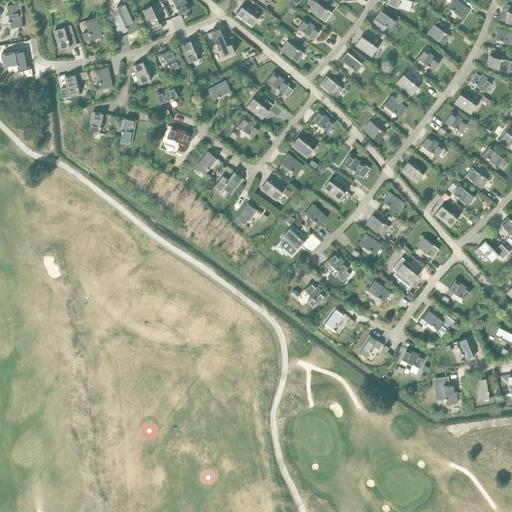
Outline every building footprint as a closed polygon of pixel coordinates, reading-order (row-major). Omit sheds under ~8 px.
[(185,0),(173,0),(180,15),(190,10),(185,0)] [(387,0),(386,4),(405,10),(410,12),(413,1),(408,0),(387,0)] [(457,0),(447,0),(451,2),(448,6),(464,18),(470,9),(457,0)] [(316,1),(310,10),(326,22),(332,13),(316,1)] [(127,2),(117,6),(121,15),(129,33),(139,29),(131,11),(127,2)] [(20,3),(7,5),(11,28),(22,26),(20,16),(22,16),(20,3)] [(511,11),(510,11),(511,6),(504,3),(502,9),(499,20),(511,23),(511,12),(511,11)] [(152,5),(142,10),(152,33),(162,29),(152,5)] [(242,7),(236,15),(252,27),(258,18),(242,7)] [(381,9),(375,18),(391,29),(397,20),(381,9)] [(89,32),(82,33),(85,41),(102,36),(96,17),(86,20),(89,32)] [(304,18),(298,27),(314,39),(320,30),(304,18)] [(435,24),(428,33),(445,45),(451,36),(435,24)] [(54,30),(60,49),(77,44),(71,25),(54,30)] [(211,31),(216,43),(217,45),(219,49),(220,49),(224,56),(235,51),(232,43),(229,44),(221,27),(211,31)] [(511,32),(498,28),(495,38),(511,43),(511,32)] [(362,36),(356,45),(372,56),(378,47),(364,37),(362,36)] [(191,40),(181,45),(189,63),(199,59),(191,40)] [(288,41),(281,50),(298,62),(304,53),(288,41)] [(173,48),(163,52),(172,71),(182,66),(173,48)] [(15,51),(2,53),(4,66),(17,64),(19,71),(30,69),(26,49),(16,51),(15,51)] [(425,49),(418,57),(433,70),(440,62),(428,51),(425,49)] [(348,50),(341,59),(357,71),(364,63),(348,50)] [(511,61),(490,55),(487,65),(509,72),(511,61)] [(143,61),(133,66),(141,84),(151,79),(143,61)] [(244,63),(240,69),(244,72),(248,67),(244,63)] [(108,66),(97,69),(102,88),(112,86),(108,66)] [(476,70),(470,79),(487,91),(493,82),(476,70)] [(80,79),(82,80),(88,78),(86,72),(79,73),(80,79)] [(274,72),(267,80),(288,96),(295,88),(274,72)] [(80,93),(77,81),(76,74),(65,77),(67,87),(60,89),(63,98),(80,93)] [(404,74),(397,82),(412,95),(419,87),(404,74)] [(328,76),(321,84),(336,97),(343,88),(328,76)] [(226,80),(209,89),(214,99),(231,90),(226,80)] [(175,86),(156,93),(160,103),(178,96),(175,86)] [(461,93),(454,103),(471,114),(477,105),(461,93)] [(391,95),(384,104),(400,116),(407,108),(391,95)] [(483,95),(480,99),(486,103),(489,105),(492,101),(489,99),(483,95)] [(254,98),(247,106),(263,119),(274,104),(267,99),(262,104),(254,98)] [(93,111),(89,131),(100,133),(104,113),(93,111)] [(319,111),(312,119),(328,131),(335,123),(319,111)] [(452,111),(446,120),(462,132),(468,123),(452,111)] [(244,116),(238,125),(254,137),(260,129),(244,116)] [(125,118),(120,143),(131,145),(136,120),(125,118)] [(370,121),(363,129),(379,142),(386,133),(370,121)] [(168,137),(166,142),(173,145),(175,140),(187,144),(190,134),(171,127),(168,137)] [(511,135),(505,130),(499,139),(511,149),(511,135)] [(233,131),(229,136),(234,139),(238,135),(233,131)] [(428,135),(422,144),(437,156),(444,148),(428,135)] [(299,136),(292,145),(307,157),(314,149),(299,136)] [(490,145),(483,154),(499,166),(506,158),(490,145)] [(208,151),(196,167),(205,173),(217,158),(208,151)] [(288,153),(281,162),(296,174),(303,166),(288,153)] [(350,153),(343,162),(363,177),(370,169),(350,153)] [(408,161),(401,170),(417,182),(421,178),(428,178),(429,178),(433,172),(420,162),(416,167),(408,161)] [(472,167),(466,176),(481,188),(488,180),(472,167)] [(223,175),(215,185),(220,189),(222,187),(230,194),(243,178),(234,171),(228,179),(223,175)] [(268,179),(261,188),(262,189),(265,191),(276,200),(283,192),(268,179)] [(330,180),(323,188),(339,200),(346,192),(344,191),(330,180)] [(460,184),(453,192),(468,205),(475,196),(460,184)] [(389,192),(383,201),(399,213),(405,204),(389,192)] [(244,227),(245,225),(257,209),(249,202),(235,221),(244,227)] [(313,204),(305,212),(307,213),(307,214),(319,225),(327,217),(313,204)] [(442,205),(435,214),(451,226),(458,218),(442,205)] [(373,215),(366,224),(383,235),(389,226),(373,215)] [(511,220),(509,217),(501,225),(510,234),(506,239),(511,245),(511,244),(511,220)] [(285,238),(280,244),(291,255),(297,249),(304,241),(290,228),(283,236),(285,238)] [(365,233),(358,242),(375,254),(382,245),(365,233)] [(423,237),(416,245),(432,258),(439,249),(423,237)] [(477,248),(474,251),(478,256),(482,252),(491,262),(499,255),(502,258),(509,252),(501,244),(495,249),(494,248),(494,249),(485,240),(477,248)] [(336,252),(328,259),(341,274),(338,277),(342,281),(350,274),(346,270),(349,267),(336,252)] [(403,262),(396,271),(412,283),(418,275),(403,262)] [(357,265),(353,269),(358,273),(361,270),(357,265)] [(455,279),(446,292),(451,296),(454,292),(465,300),(472,291),(455,279)] [(375,280),(368,289),(384,301),(391,292),(375,280)] [(313,281),(305,289),(306,290),(311,296),(307,300),(314,307),(326,296),(313,281)] [(328,296),(326,298),(331,303),(335,299),(331,294),(328,297),(328,296)] [(444,295),(441,300),(446,303),(449,298),(444,295)] [(335,307),(323,323),(332,329),(344,313),(335,307)] [(429,308),(419,321),(425,325),(428,321),(432,324),(432,325),(434,326),(438,329),(444,333),(450,325),(452,327),(456,322),(445,314),(442,318),(429,308)] [(511,330),(499,324),(494,334),(511,343),(511,330)] [(369,334),(358,351),(367,357),(375,346),(379,349),(383,343),(369,334)] [(467,337),(457,341),(465,359),(475,355),(467,337)] [(406,349),(400,363),(406,365),(408,361),(413,364),(409,371),(416,375),(420,367),(425,357),(406,349)] [(446,378),(434,380),(437,398),(445,397),(446,404),(457,403),(454,383),(447,384),(446,378)] [(486,378),(475,379),(479,399),(489,397),(486,378)]
